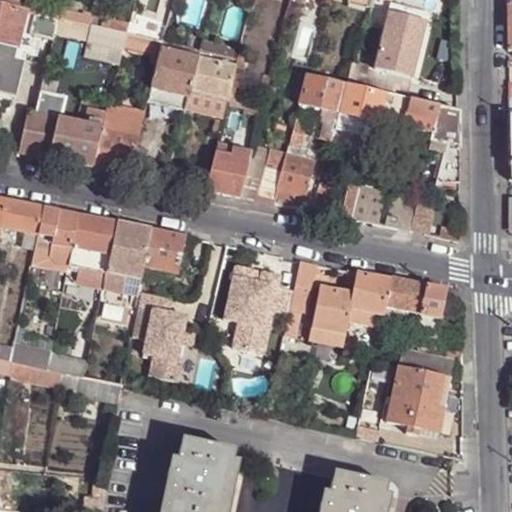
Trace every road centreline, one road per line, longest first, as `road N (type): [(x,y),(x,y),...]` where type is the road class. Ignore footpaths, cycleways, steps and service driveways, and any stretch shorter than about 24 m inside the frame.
road 1 (residential): [(0,175),(490,276)]
road 2 (residential): [(490,276),(483,0)]
road 3 (residential): [(495,511),(490,276)]
road 4 (unknown): [(486,109),(368,80)]
